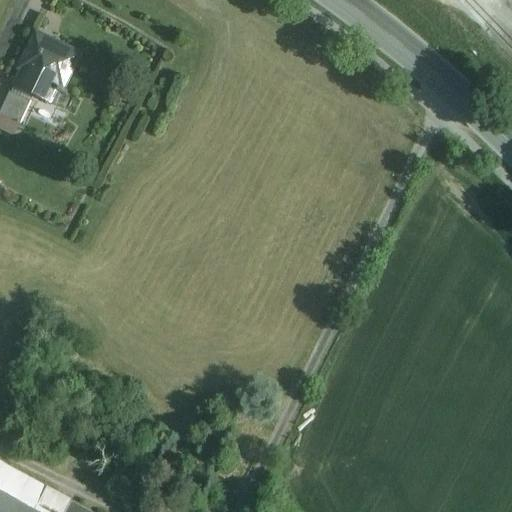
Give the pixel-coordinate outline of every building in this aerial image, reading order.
[(87,48),(40,27),(13,86),(61,107),(87,48)] [(33,100),(11,89),(2,109),(23,119),(33,100)] [(35,511),(47,491),(0,465),(0,511),(35,511)] [(65,511),(70,503),(47,491),(35,511),(65,511)] [(86,511),(70,503),(65,511),(86,511)]
